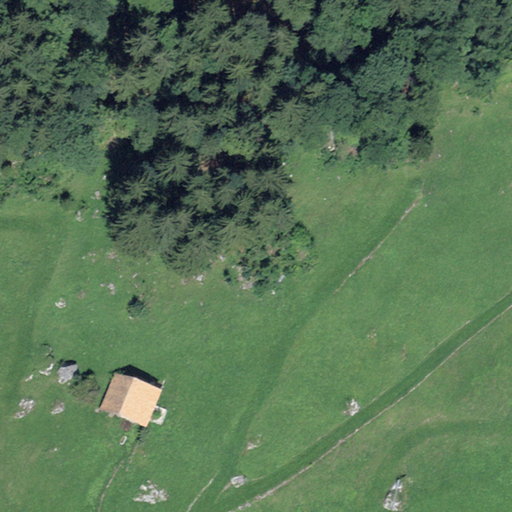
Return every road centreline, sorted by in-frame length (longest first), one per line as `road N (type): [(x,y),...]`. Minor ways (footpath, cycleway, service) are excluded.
road 1 (track): [(198,511),(306,311),(419,189)]
road 2 (track): [(511,296),(344,433),(219,511)]
road 3 (track): [(0,224),(45,219),(57,230),(0,432)]
